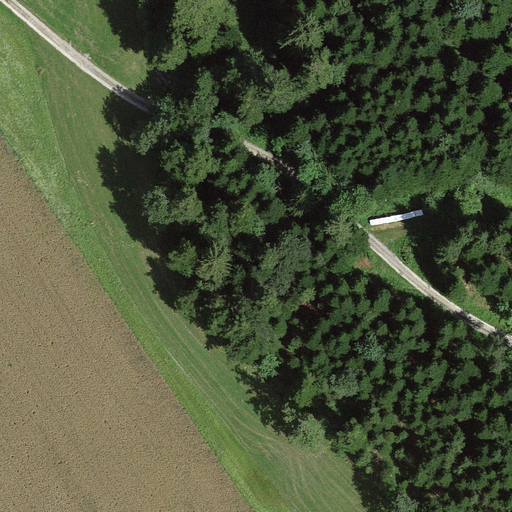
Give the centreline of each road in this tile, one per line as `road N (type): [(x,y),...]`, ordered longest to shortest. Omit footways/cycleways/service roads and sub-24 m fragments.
road 1 (track): [(9,0),(145,105),(264,153),(309,183),(426,290),(511,341)]
road 2 (track): [(370,239),(511,206)]
